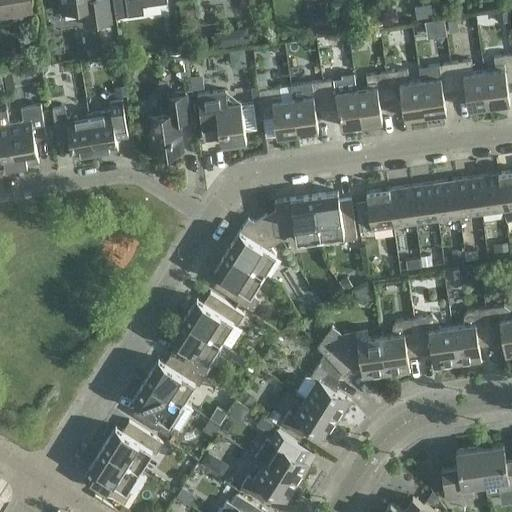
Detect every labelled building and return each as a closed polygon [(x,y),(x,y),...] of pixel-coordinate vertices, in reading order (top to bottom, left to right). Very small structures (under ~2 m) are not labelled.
[(31,14),(28,0),(0,0),(0,14),(14,12),(14,16),(31,14)] [(61,0),(63,10),(82,7),(84,24),(110,20),(106,0),(61,0)] [(112,0),(115,16),(143,12),(142,4),(166,0),(112,0)] [(483,69),(488,103),(509,100),(506,81),(511,80),(511,51),(493,54),(495,67),(483,69)] [(488,103),(483,69),(472,70),(470,58),(449,61),(453,88),(465,87),(467,106),(488,103)] [(442,90),(453,88),(449,61),(429,64),(431,76),(419,78),(424,112),(445,109),(442,90)] [(424,112),(419,78),(408,79),(406,67),(386,70),(390,97),(401,96),(404,115),(424,112)] [(379,99),(390,97),(386,70),(365,73),(367,85),(356,87),(361,121),(381,118),(379,99)] [(361,121),(356,87),(344,89),(343,76),(322,79),(326,107),(337,105),(340,124),(361,121)] [(322,79),(290,83),(292,96),(297,131),(318,128),(315,108),(326,107),(322,79)] [(297,131),(292,96),(281,98),(279,85),(258,88),(262,116),(273,114),(276,134),(297,131)] [(227,102),(225,88),(197,92),(203,137),(219,135),(220,143),(246,139),(244,127),(256,126),(252,100),(240,102),(240,100),(227,102)] [(152,153),(182,148),(177,119),(189,117),(186,92),(164,95),(166,111),(147,114),(152,153)] [(88,112),(94,151),(117,147),(114,126),(126,124),(121,98),(109,100),(110,109),(88,112)] [(8,121),(15,164),(38,160),(33,130),(44,128),(40,102),(20,105),(22,117),(18,120),(8,121)] [(94,151),(88,112),(66,116),(64,104),(51,106),(56,135),(68,133),(72,155),(94,151)] [(6,108),(0,108),(0,166),(15,164),(8,121),(6,108)] [(511,168),(498,171),(503,209),(505,219),(511,217),(511,168)] [(481,212),(503,209),(498,171),(476,174),(481,212)] [(459,215),(481,212),(476,174),(454,177),(459,215)] [(437,218),(459,215),(454,177),(432,180),(437,218)] [(415,221),(437,218),(432,180),(410,183),(415,221)] [(393,225),(415,221),(410,183),(388,186),(393,225)] [(359,230),(393,225),(388,186),(365,190),(366,198),(355,200),(359,230)] [(314,193),(320,236),(342,232),(343,238),(356,236),(351,196),(339,198),(337,190),(314,193)] [(296,239),(320,236),(314,193),(274,199),(275,207),(265,213),(281,237),(291,231),(296,239)] [(271,244),(281,237),(265,213),(254,219),(247,215),(226,249),(262,272),(275,252),(271,244)] [(464,250),(465,258),(478,256),(477,248),(464,250)] [(250,291),(262,272),(226,249),(213,269),(220,273),(214,284),(252,308),(259,297),(250,291)] [(183,316),(220,339),(232,320),(236,323),(244,312),(210,290),(203,300),(196,296),(183,316)] [(511,354),(511,297),(508,298),(503,303),(485,306),(490,342),(502,340),(504,356),(511,354)] [(478,344),(490,342),(485,306),(467,308),(463,314),(464,322),(451,324),(457,362),(480,359),(478,344)] [(457,362),(451,324),(438,325),(437,318),(432,313),(413,316),(419,352),(431,351),(433,366),(457,362)] [(207,359),(220,339),(183,316),(170,337),(177,341),(171,351),(205,373),(212,362),(207,359)] [(407,354),(419,352),(413,316),(395,319),(391,324),(392,332),(379,334),(385,373),(409,369),(407,354)] [(342,332),(331,324),(316,344),(323,353),(323,352),(341,370),(343,373),(355,363),(360,362),(362,376),(385,373),(379,334),(367,336),(366,327),(343,330),(342,332)] [(181,400),(193,381),(198,384),(205,373),(171,351),(164,361),(158,357),(145,377),(181,400)] [(350,398),(331,386),(341,370),(323,352),(323,353),(310,374),(304,376),(295,391),(305,397),(305,396),(338,417),(350,398)] [(179,426),(192,407),(181,400),(145,377),(132,397),(139,402),(132,412),(166,434),(174,422),(179,426)] [(305,396),(305,397),(294,414),(287,410),(280,421),(301,434),(307,423),(326,435),(338,417),(305,396)] [(102,445),(138,468),(151,449),(155,451),(162,440),(128,418),(122,429),(115,424),(102,445)] [(266,435),(254,454),(264,460),(297,481),(309,462),(303,459),(310,449),(276,427),(270,438),(266,435)] [(511,488),(511,456),(505,457),(503,442),(479,445),(484,481),(497,479),(499,490),(511,488)] [(124,501),(131,490),(126,487),(138,468),(102,445),(82,475),(124,501)] [(471,483),(484,481),(479,445),(455,449),(457,464),(441,467),(445,498),(473,494),(471,483)] [(285,499),(297,481),(264,460),(253,478),(247,474),(240,485),(260,498),(266,488),(285,499)] [(217,511),(250,511),(256,504),(235,492),(228,503),(225,500),(217,511)] [(382,511),(438,511),(439,511),(412,495),(403,509),(390,501),(382,511)]
